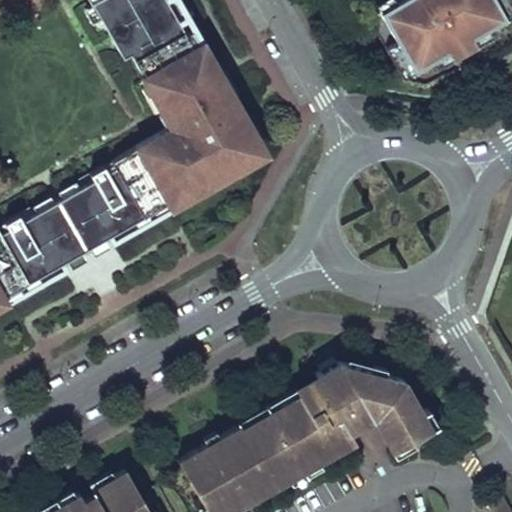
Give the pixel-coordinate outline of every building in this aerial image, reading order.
[(215,87),(223,82),(176,0),(88,0),(124,63),(131,59),(144,83),(148,80),(169,117),(173,115),(180,128),(112,167),(115,173),(107,178),(103,172),(95,177),(98,183),(85,191),(116,245),(120,251),(144,237),(141,231),(188,204),(191,210),(247,178),(239,166),(260,154),(257,148),(248,133),(256,128),(238,97),(233,99),(229,91),(220,96),(215,87)] [(379,11),(396,2),(394,0),(381,0),(375,4),(379,11)] [(398,0),(396,2),(379,11),(396,41),(413,71),(432,61),(447,52),(449,55),(455,51),(468,44),(474,40),(472,37),(487,29),(506,18),(495,0),(398,0)] [(495,0),(506,18),(511,14),(511,3),(510,0),(495,0)] [(470,48),(492,36),(487,29),(472,37),(474,40),(468,44),(470,48)] [(402,78),(413,71),(396,41),(385,47),(402,78)] [(436,68),(457,56),(455,51),(449,55),(447,52),(432,61),(436,68)] [(265,143),(256,128),(248,133),(257,148),(265,143)] [(116,245),(85,191),(38,218),(69,272),(116,245)] [(0,303),(41,280),(45,286),(69,272),(38,218),(25,225),(21,219),(12,224),(16,231),(5,237),(1,230),(0,230),(0,303)] [(372,416),(390,449),(428,428),(419,411),(421,410),(403,378),(337,359),(314,372),(316,374),(322,386),(334,405),(347,398),(374,406),(372,416)] [(301,397),(322,386),(316,374),(295,386),(298,392),(301,397)] [(238,423),(239,425),(298,392),(295,386),(236,420),(238,423)] [(348,429),(372,416),(374,406),(347,398),(334,405),(322,386),(301,397),(308,409),(319,403),(324,411),(313,417),(316,423),(338,411),(348,429)] [(301,397),(298,392),(239,425),(238,423),(177,458),(207,511),(227,511),(241,504),(225,476),(236,470),(252,498),(354,440),(348,429),(338,411),(316,423),(313,417),(324,411),(319,403),(308,409),(301,397)] [(428,428),(436,423),(427,407),(421,410),(419,411),(428,428)] [(149,511),(124,467),(90,487),(103,511),(101,511),(89,511),(77,490),(37,511),(149,511)] [(243,507),(253,501),(252,498),(236,470),(225,476),(241,504),(243,507)] [(77,490),(89,511),(101,511),(103,511),(90,487),(86,481),(76,487),(77,490)] [(484,500),(491,511),(509,511),(499,491),(484,500)]
